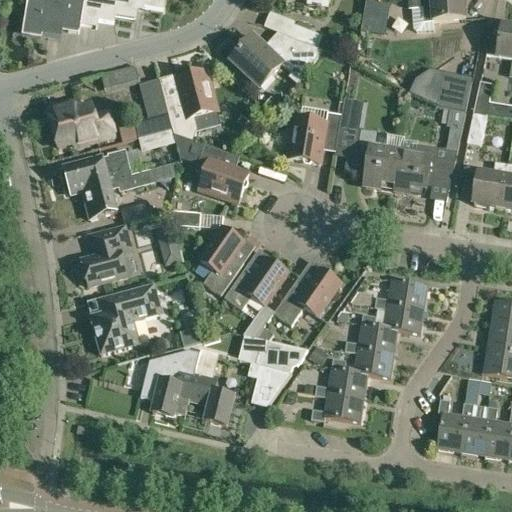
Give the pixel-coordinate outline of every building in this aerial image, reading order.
[(55,0),(25,0),(25,5),(30,6),(25,34),(58,40),(60,32),(77,34),(78,26),(81,4),(55,0)] [(82,0),(81,4),(78,26),(95,28),(96,23),(113,25),(115,18),(131,20),(133,7),(161,12),(162,0),(82,0)] [(305,0),(310,1),(309,7),(328,10),(329,0),(305,0)] [(466,22),(463,0),(407,0),(409,11),(431,8),(433,26),(466,22)] [(385,36),(389,4),(363,1),(359,31),(385,36)] [(323,37),(294,27),(290,39),(318,49),(323,37)] [(511,80),(511,29),(500,28),(498,42),(488,41),(485,58),(511,63),(509,80),(511,80)] [(301,84),(323,53),(279,36),(265,51),(253,40),(239,55),(240,57),(233,65),(261,91),(282,69),(293,79),(294,77),(301,84)] [(140,86),(135,67),(100,76),(105,95),(140,86)] [(169,119),(172,132),(174,137),(193,144),(197,132),(194,121),(218,115),(207,74),(176,83),(180,101),(165,105),(169,119)] [(417,84),(411,98),(437,110),(438,111),(451,113),(465,115),(472,84),(452,79),(431,74),(417,84)] [(473,117),(487,119),(487,118),(486,118),(492,87),(480,85),(473,117)] [(80,112),(78,104),(47,112),(58,150),(83,144),(84,147),(114,139),(108,114),(93,118),(91,109),(80,112)] [(339,130),(355,132),(359,109),(344,106),(341,119),(339,130)] [(288,162),(320,168),(322,154),(335,156),(339,130),(341,119),(328,117),(326,126),(295,121),(288,162)] [(487,119),(473,117),(467,146),(481,149),(487,119)] [(172,132),(169,119),(134,128),(137,142),(139,141),(172,132)] [(174,137),(172,132),(139,141),(142,154),(176,146),(174,137)] [(449,138),(446,154),(457,156),(462,135),(462,134),(451,132),(449,138)] [(402,142),(403,142),(403,141),(403,139),(402,139),(387,137),(385,147),(384,152),(371,150),(349,147),(345,171),(361,173),(361,176),(367,177),(365,190),(394,195),(402,142)] [(402,142),(394,195),(424,200),(426,186),(432,187),(433,185),(450,188),(454,164),(436,161),(437,152),(416,148),(417,144),(403,142),(402,142)] [(238,207),(249,177),(235,172),(240,160),(204,148),(200,161),(209,164),(198,193),(238,207)] [(114,182),(131,178),(124,153),(108,157),(112,171),(104,173),(101,159),(63,170),(71,198),(82,195),(90,193),(88,186),(99,183),(98,179),(112,175),(114,182)] [(501,212),(507,169),(496,167),(494,178),(478,176),(473,208),(501,212)] [(511,170),(507,169),(501,212),(511,214),(511,170)] [(131,178),(114,182),(112,175),(98,179),(99,183),(88,186),(90,193),(82,195),(90,223),(116,215),(109,193),(117,191),(119,196),(155,186),(152,173),(131,178)] [(151,219),(147,206),(120,213),(124,226),(151,219)] [(201,217),(169,214),(173,229),(199,232),(201,217)] [(94,260),(81,264),(83,270),(81,273),(83,282),(87,284),(88,290),(127,280),(119,251),(129,248),(124,230),(89,240),(94,260)] [(182,264),(173,231),(156,235),(165,269),(182,264)] [(220,300),(243,267),(233,260),(233,259),(242,246),(237,242),(237,237),(233,235),(228,235),(223,232),(200,264),(213,273),(203,288),(220,300)] [(258,277),(257,277),(247,270),(224,302),(241,315),(251,301),(264,310),(287,277),(282,273),(281,269),(277,266),(272,267),(267,263),(258,277)] [(291,330),(304,311),(317,320),(340,287),(335,284),(334,279),(330,276),(325,277),(320,274),(310,288),(299,280),(273,318),(291,330)] [(377,302),(376,308),(426,315),(430,291),(391,285),(388,304),(377,302)] [(97,303),(101,317),(90,320),(100,359),(139,348),(133,325),(161,317),(153,287),(97,303)] [(374,313),(376,295),(359,294),(358,312),(374,313)] [(511,332),(511,308),(491,306),(488,329),(511,332)] [(426,315),(376,308),(375,313),(387,314),(384,332),(384,334),(400,336),(422,340),(426,315)] [(250,329),(243,339),(256,342),(263,332),(272,320),(261,313),(250,329)] [(375,320),(363,319),(361,329),(374,331),(375,320)] [(384,334),(384,332),(374,331),(361,329),(359,348),(346,346),(345,355),(358,357),(358,353),(396,359),(400,336),(384,334)] [(511,332),(488,329),(484,353),(511,357),(511,332)] [(256,342),(269,345),(273,339),(263,332),(256,342)] [(396,359),(358,353),(358,357),(356,372),(346,370),(346,366),(334,364),(332,373),(369,378),(393,382),(396,359)] [(511,357),(484,353),(481,377),(511,381),(511,357)] [(200,358),(189,404),(209,409),(205,425),(226,430),(234,400),(214,395),(217,381),(212,380),(217,359),(205,356),(201,355),(200,358)] [(147,381),(144,393),(157,396),(152,416),(173,421),(174,416),(185,419),(189,404),(200,358),(189,356),(165,362),(151,366),(147,381)] [(263,370),(254,405),(269,409),(292,377),(263,370)] [(369,378),(332,373),(330,392),(307,389),(305,398),(327,401),(328,396),(366,402),(369,378)] [(485,396),(498,397),(500,384),(475,381),(472,406),(484,408),(485,396)] [(298,396),(288,394),(286,405),(296,406),(298,396)] [(328,396),(327,401),(325,416),(313,414),(312,425),(325,425),(325,420),(362,426),(366,402),(328,396)] [(466,420),(462,420),(448,418),(451,399),(440,397),(438,417),(442,417),(436,456),(460,459),(466,420)] [(464,407),(462,420),(466,420),(460,459),(484,463),(490,424),(486,423),(472,421),(474,409),(464,407)] [(490,424),(484,463),(508,466),(511,439),(511,426),(510,426),(496,424),(497,412),(488,411),(486,423),(490,424)]
